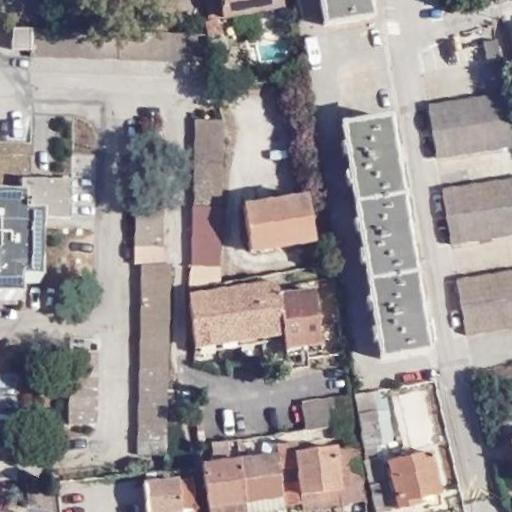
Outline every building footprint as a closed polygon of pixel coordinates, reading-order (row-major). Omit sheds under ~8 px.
[(283,0),(219,0),(222,17),(285,7),(283,0)] [(324,0),(329,32),(379,25),(374,0),(324,0)] [(484,46),(497,43),(493,25),(480,27),(484,46)] [(12,27),(12,46),(30,46),(30,53),(191,60),(192,32),(12,27)] [(511,132),(511,115),(504,78),(431,91),(440,146),(511,132)] [(195,116),(192,262),(220,262),(224,117),(195,116)] [(346,132),(383,357),(430,348),(424,310),(413,236),(402,163),(395,123),(346,132)] [(457,240),(511,230),(511,173),(448,185),(457,240)] [(0,297),(19,297),(20,280),(39,280),(41,216),(74,217),(74,178),(22,177),(22,197),(0,196),(0,297)] [(143,261),(139,453),(168,453),(170,280),(170,261),(162,260),(164,185),(136,185),(134,260),(143,261)] [(250,247),(313,237),(305,193),(242,204),(250,247)] [(277,270),(253,274),(187,287),(194,335),(195,342),(288,326),(277,270)] [(511,326),(511,270),(465,279),(474,333),(511,326)] [(288,290),(298,343),(327,337),(317,284),(288,290)] [(327,337),(298,343),(300,349),(328,344),(327,337)] [(71,347),(70,421),(98,421),(100,348),(71,347)] [(373,388),(354,391),(354,394),(358,422),(360,432),(361,441),(380,438),(373,388)] [(308,429),(358,422),(354,394),(306,401),(308,429)] [(201,461),(209,511),(247,511),(246,497),(244,498),(239,457),(237,437),(212,439),(214,460),(201,461)] [(306,504),(368,497),(361,443),(301,450),(299,439),(279,442),(280,452),(281,464),(301,462),(306,504)] [(441,492),(431,451),(390,460),(400,509),(423,504),(422,497),(441,492)] [(283,482),(281,464),(280,452),(269,453),(251,455),(239,457),(244,498),(246,497),(247,511),(252,511),(285,508),(285,503),(284,493),(283,482)] [(0,477),(13,478),(14,459),(0,458),(0,477)] [(181,511),(197,511),(193,481),(182,482),(181,477),(144,480),(146,511),(156,511),(181,509),(181,511)] [(375,511),(380,511),(391,510),(385,479),(370,483),(375,511)] [(283,482),(284,493),(285,503),(299,502),(297,481),(283,482)]
